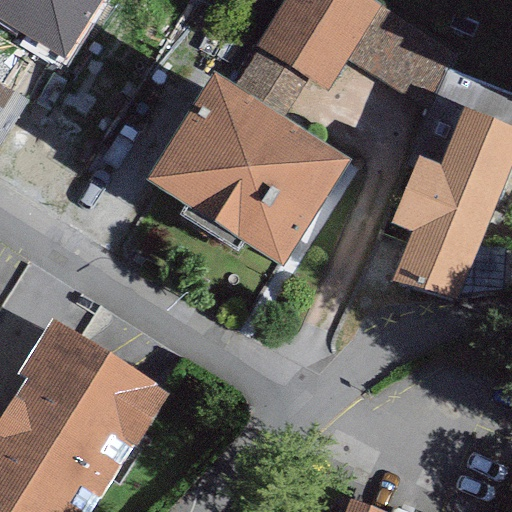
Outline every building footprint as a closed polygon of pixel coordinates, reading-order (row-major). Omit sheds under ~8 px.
[(107,0),(0,0),(0,32),(63,72),(107,0)] [(399,99),(431,45),(351,0),(295,0),(240,97),(320,143),(359,75),(399,99)] [(0,159),(30,110),(0,92),(0,159)] [(212,103),(146,209),(281,293),(348,186),(212,103)] [(511,179),(511,144),(463,125),(440,184),(417,175),(390,243),(409,251),(391,297),(455,323),(511,179)] [(108,511),(170,414),(52,341),(0,423),(0,511),(108,511)]
